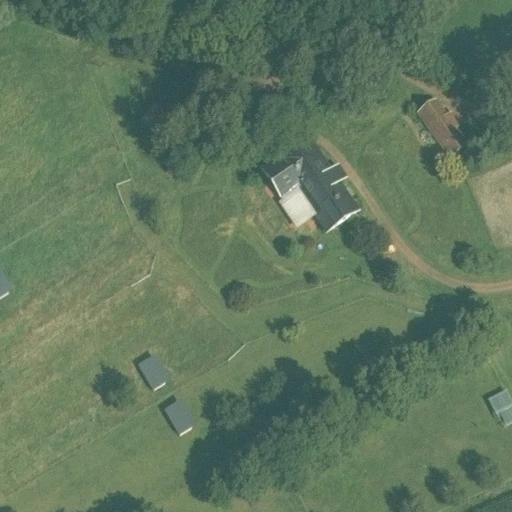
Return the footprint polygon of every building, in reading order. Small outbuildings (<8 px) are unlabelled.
[(411,122),(444,170),(467,154),(434,106),(411,122)] [(322,134),(253,182),(292,239),(309,228),(320,243),(372,207),(322,134)] [(0,300),(9,294),(0,279),(0,300)] [(150,359),(133,369),(149,395),(166,385),(150,359)] [(511,414),(507,395),(487,400),(495,430),(511,425),(511,414)] [(159,414),(176,440),(193,430),(177,403),(159,414)]
